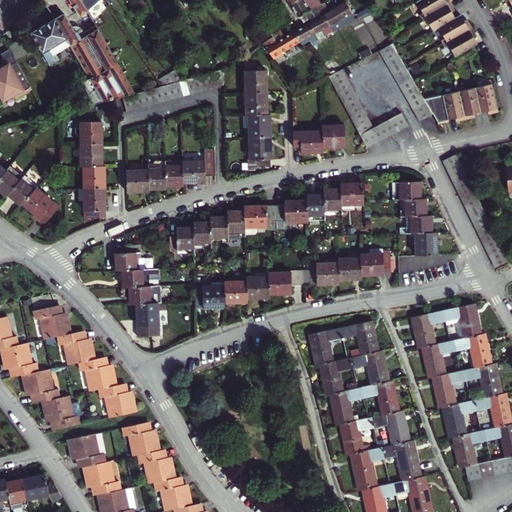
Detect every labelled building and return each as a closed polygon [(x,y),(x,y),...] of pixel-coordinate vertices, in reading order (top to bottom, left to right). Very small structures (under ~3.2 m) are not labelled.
[(59,0),(60,0),(64,0),(65,1),(66,1),(67,1),(68,0),(70,0),(78,11),(86,5),(81,0),(59,0)] [(97,6),(93,0),(81,0),(86,5),(90,11),(97,6)] [(296,0),(291,3),(300,17),(317,6),(313,0),(296,0)] [(421,14),(423,17),(452,1),(450,0),(418,0),(424,12),(421,14)] [(452,1),(423,17),(425,21),(428,20),(434,30),(439,28),(458,17),(454,10),(456,9),(452,1)] [(340,28),(358,18),(349,2),(326,15),(332,25),(335,31),(340,28)] [(319,6),(307,14),(310,19),(312,18),(324,11),(323,10),(322,8),(321,6),(319,6)] [(326,15),(324,11),(312,18),(314,21),(326,15)] [(80,32),(78,33),(73,23),(69,17),(68,16),(66,15),(65,15),(63,16),(57,20),(72,46),(92,80),(84,84),(95,105),(136,94),(100,30),(96,23),(85,29),(89,36),(84,39),(80,32)] [(335,31),(332,25),(326,15),(314,21),(310,23),(316,34),(318,36),(321,34),(322,36),(323,37),(335,31)] [(462,15),(458,17),(439,28),(445,39),(442,41),(444,44),(472,28),(467,19),(465,21),(462,15)] [(72,46),(57,20),(33,32),(52,65),(61,60),(58,54),(72,46)] [(295,32),(301,42),(304,46),(313,41),(322,36),(321,34),(318,36),(316,34),(310,23),(295,32)] [(456,57),(466,52),(472,49),(479,45),(475,38),(477,37),(472,28),(444,44),(446,48),(450,46),(456,57)] [(283,54),(282,52),(301,42),(295,32),(276,42),(273,37),(264,43),(275,58),(283,54)] [(28,38),(11,47),(18,62),(36,53),(28,38)] [(381,51),(384,57),(397,49),(394,43),(381,51)] [(384,57),(387,62),(400,55),(398,50),(397,49),(384,57)] [(17,62),(11,51),(2,55),(6,62),(0,65),(0,70),(0,71),(17,62)] [(331,51),(324,55),(332,67),(339,63),(331,51)] [(400,55),(387,62),(390,68),(404,61),(400,55)] [(0,71),(0,92),(4,100),(14,95),(31,85),(18,62),(17,61),(17,62),(0,71)] [(390,68),(394,74),(407,67),(406,65),(404,61),(390,68)] [(394,74),(397,80),(411,73),(407,67),(394,74)] [(162,86),(180,76),(176,69),(158,79),(162,86)] [(331,76),(334,82),(347,75),(344,69),(333,75),(331,76)] [(219,72),(213,73),(217,86),(225,84),(224,70),(219,72)] [(250,93),(268,93),(268,88),(267,71),(250,71),(250,82),(247,83),(247,93),(250,93)] [(207,75),(210,88),(217,86),(213,73),(207,75)] [(400,85),(414,78),(411,73),(397,80),(400,85)] [(207,75),(201,77),(204,90),(210,88),(207,75)] [(347,75),(334,82),(337,88),(350,81),(347,75)] [(204,90),(201,77),(197,78),(193,79),(197,92),(204,90)] [(400,85),(404,91),(417,84),(415,81),(414,78),(400,85)] [(197,92),(193,79),(187,81),(191,94),(197,92)] [(187,81),(181,82),(184,96),(191,94),(187,81)] [(350,81),(337,88),(340,93),(353,87),(350,81)] [(181,82),(175,84),(178,97),(184,96),(181,82)] [(474,89),(479,114),(486,112),(487,115),(497,113),(490,82),(485,83),(486,86),(474,89)] [(178,97),(175,84),(168,86),(171,99),(178,97)] [(404,91),(407,97),(420,90),(417,84),(404,91)] [(31,85),(14,95),(16,99),(33,90),(31,85)] [(171,99),(168,86),(164,87),(162,88),(165,101),(171,99)] [(341,96),(342,99),(355,92),(353,87),(340,93),(341,96)] [(165,101),(162,88),(155,90),(159,103),(165,101)] [(474,115),(479,114),(474,89),(462,92),(461,88),(458,89),(465,120),(475,118),(474,115)] [(456,122),(465,120),(458,89),(454,90),(454,94),(426,100),(427,101),(434,114),(438,122),(449,120),(455,119),(456,122)] [(159,103),(155,90),(151,91),(149,91),(152,105),(159,103)] [(407,97),(410,103),(423,95),(420,90),(407,97)] [(152,105),(149,91),(143,93),(146,106),(152,105)] [(355,92),(342,99),(346,105),(359,98),(355,92)] [(143,93),(136,95),(140,108),(146,106),(143,93)] [(247,116),(268,116),(268,93),(250,93),(250,105),(247,105),(247,116)] [(136,95),(130,97),(133,110),(140,108),(136,95)] [(410,103),(414,109),(420,105),(427,101),(426,100),(423,95),(410,103)] [(133,110),(130,97),(123,99),(126,112),(133,110)] [(359,98),(346,105),(349,110),(362,104),(359,98)] [(420,105),(427,117),(434,114),(427,101),(420,105)] [(351,116),(365,109),(362,104),(349,110),(351,116)] [(414,109),(421,121),(427,117),(420,105),(414,109)] [(367,115),(365,109),(351,116),(355,122),(367,115)] [(396,117),(403,130),(409,126),(403,114),(396,117)] [(254,138),(272,137),(272,115),(268,116),(247,116),(244,116),(244,127),(250,127),(250,138),(254,138)] [(355,122),(358,128),(370,121),(367,115),(355,122)] [(391,120),(397,133),(403,130),(396,117),(391,120)] [(385,123),(392,136),(397,133),(391,120),(385,123)] [(358,128),(361,135),(367,132),(373,129),(374,128),(370,121),(358,128)] [(86,145),(104,144),(104,122),(85,122),(86,134),(82,134),(82,145),(86,145)] [(386,139),(392,136),(385,123),(379,126),(386,139)] [(334,129),(333,125),(324,125),(324,131),(324,134),(324,147),(346,146),(346,129),(334,129)] [(373,129),(380,142),(386,139),(379,126),(374,128),(373,129)] [(367,132),(374,145),(380,142),(373,129),(367,132)] [(311,134),(311,131),(294,131),(294,146),(301,146),(301,152),(324,152),(324,147),(324,134),(311,134)] [(368,149),(374,145),(367,132),(361,135),(368,148),(368,149)] [(254,150),(250,150),(251,161),(248,161),(248,169),(257,169),(257,167),(272,167),(272,141),(272,137),(254,138),(254,150)] [(89,166),(105,166),(104,144),(86,145),(86,157),(82,157),(82,167),(85,167),(89,166)] [(184,166),(185,183),(207,183),(207,176),(216,176),(215,151),(205,151),(206,162),(184,162),(184,163),(184,166)] [(457,154),(443,161),(446,166),(460,160),(457,154)] [(446,166),(449,172),(463,166),(460,160),(446,166)] [(167,164),(167,186),(185,186),(185,183),(184,166),(173,166),(173,163),(173,161),(167,161),(167,164)] [(150,173),(150,190),(167,189),(167,186),(167,164),(150,164),(150,170),(150,173)] [(9,195),(20,182),(11,174),(13,172),(15,170),(10,166),(8,170),(0,178),(0,190),(7,197),(9,195)] [(86,179),(86,189),(108,188),(107,166),(105,166),(89,166),(89,179),(86,179)] [(449,172),(452,178),(466,172),(463,166),(449,172)] [(127,170),(127,192),(150,192),(150,190),(150,173),(137,173),(137,170),(127,170)] [(22,180),(13,172),(11,174),(20,182),(22,180)] [(452,178),(455,185),(469,178),(466,172),(452,178)] [(23,204),(34,191),(26,183),(28,181),(29,180),(25,176),(22,180),(20,182),(9,195),(22,206),(23,204)] [(469,178),(455,185),(458,191),(472,184),(469,178)] [(36,188),(28,181),(26,183),(34,191),(36,188)] [(406,201),(409,201),(420,200),(419,183),(391,184),(392,195),(395,195),(395,201),(406,201)] [(365,205),(365,202),(365,184),(341,184),(341,189),(342,202),(355,201),(355,205),(365,205)] [(472,184),(458,191),(461,197),(475,190),(472,184)] [(59,206),(54,202),(51,205),(42,197),(44,194),(37,188),(36,188),(34,191),(23,204),(40,219),(39,221),(44,225),(59,206)] [(86,189),(81,189),(81,202),(86,202),(87,219),(108,218),(108,188),(86,189)] [(325,195),(326,209),(336,209),(337,212),(337,213),(342,213),(342,206),(342,202),(341,189),(325,190),(325,195)] [(475,190),(461,197),(462,199),(464,203),(478,196),(475,190)] [(54,202),(44,194),(42,197),(51,205),(54,202)] [(309,200),(309,215),(319,215),(319,218),(319,220),(326,220),(326,212),(326,209),(325,195),(309,195),(309,200)] [(478,196),(464,203),(467,209),(481,202),(478,196)] [(277,220),(286,219),(286,218),(299,217),(299,222),(309,221),(309,218),(309,215),(309,200),(286,201),(286,206),(277,206),(277,220)] [(420,200),(409,201),(409,211),(406,211),(403,211),(404,217),(408,217),(411,217),(426,216),(426,200),(420,200)] [(467,209),(469,214),(483,207),(481,202),(467,209)] [(258,226),(268,226),(268,220),(277,220),(277,206),(243,207),(244,212),(244,223),(258,222),(258,226)] [(469,214),(472,220),(486,213),(483,207),(469,214)] [(227,217),(228,232),(238,232),(238,235),(238,237),(245,237),(244,227),(244,223),(244,212),(227,213),(227,217)] [(472,220),(475,226),(489,219),(486,213),(472,220)] [(432,232),(431,216),(426,216),(411,217),(411,226),(409,226),(403,226),(404,233),(416,233),(419,233),(432,232)] [(211,224),(212,238),(222,238),(222,241),(222,243),(228,243),(228,235),(228,232),(227,217),(211,218),(211,224)] [(475,226),(478,232),(492,225),(489,219),(475,226)] [(277,229),(277,220),(268,220),(268,226),(268,229),(277,229)] [(212,241),(212,238),(211,224),(194,224),(194,229),(195,244),(206,243),(206,246),(206,249),(212,248),(212,241)] [(478,232),(481,238),(495,231),(492,225),(478,232)] [(171,252),(178,252),(178,249),(188,249),(188,251),(189,254),(195,254),(195,247),(195,244),(194,229),(178,230),(178,237),(171,237),(171,252)] [(481,238),(484,244),(498,237),(495,231),(481,238)] [(438,255),(437,232),(432,232),(419,233),(420,245),(416,246),(416,256),(438,255)] [(484,244),(487,250),(500,243),(498,237),(484,244)] [(487,250),(489,255),(503,248),(500,243),(487,250)] [(145,260),(142,260),(141,247),(126,248),(126,254),(116,254),(117,271),(123,271),(146,270),(145,260)] [(362,261),(362,276),(392,275),(391,252),(384,252),(384,248),(371,248),(371,253),(362,253),(362,257),(362,261)] [(489,255),(493,262),(506,255),(503,248),(489,255)] [(496,268),(510,262),(506,255),(493,262),(496,268)] [(317,270),(304,270),(305,286),(332,285),(340,285),(340,281),(339,258),(326,259),(326,263),(316,264),(317,270)] [(349,258),(339,258),(340,281),(362,280),(362,276),(362,261),(349,261),(349,258)] [(123,287),(128,287),(153,287),(159,286),(158,269),(146,270),(123,271),(123,287)] [(269,278),(269,282),(270,295),(292,294),(292,286),(305,286),(304,270),(292,271),(292,273),(292,278),(279,278),(279,274),(269,274),(269,278)] [(247,287),(247,299),(270,298),(270,295),(269,282),(257,282),(256,278),(247,279),(247,283),(247,287)] [(226,290),(226,304),(248,303),(247,299),(247,287),(235,288),(235,283),(225,284),(226,286),(226,290)] [(196,303),(196,308),(226,307),(226,304),(226,290),(214,291),(214,286),(196,287),(196,303)] [(153,287),(128,287),(129,305),(138,305),(160,304),(161,304),(160,291),(153,292),(153,287)] [(0,349),(5,348),(23,345),(21,336),(16,337),(12,316),(3,318),(1,305),(0,304),(0,349)] [(160,304),(138,305),(139,337),(161,337),(160,304)] [(443,311),(446,322),(460,319),(464,339),(481,335),(474,304),(443,311)] [(44,318),(48,339),(62,337),(76,334),(72,315),(65,316),(63,305),(38,310),(39,319),(44,318)] [(419,349),(423,348),(436,345),(432,325),(446,322),(443,311),(412,317),(419,349)] [(358,336),(362,356),(380,352),(373,320),(342,328),(344,339),(358,336)] [(317,366),(321,365),(335,362),(330,342),(344,339),(342,328),(310,335),(317,366)] [(64,345),(68,344),(73,366),(82,364),(99,361),(95,342),(90,343),(88,331),(76,334),(62,337),(64,345)] [(470,348),(474,368),(492,364),(485,334),(481,335),(464,339),(454,341),(456,351),(470,348)] [(442,354),(456,351),(454,341),(450,342),(436,345),(423,348),(430,378),(434,377),(447,374),(442,354)] [(26,376),(42,372),(40,364),(36,364),(32,343),(30,343),(23,345),(5,348),(8,367),(14,366),(16,378),(26,376)] [(352,358),(354,367),(368,364),(373,385),(390,381),(384,351),(380,352),(362,356),(352,358)] [(331,394),(345,391),(340,370),(354,367),(352,358),(349,359),(335,362),(321,365),(328,395),(331,394)] [(99,361),(82,364),(84,373),(89,372),(93,392),(101,391),(120,387),(116,369),(110,370),(108,359),(99,361)] [(502,395),(495,363),(492,364),(474,368),(465,370),(467,381),(481,378),(486,399),(502,395)] [(37,404),(45,402),(62,399),(61,390),(57,391),(53,370),(51,370),(42,372),(26,376),(29,393),(35,392),(37,404)] [(444,408),(458,405),(454,384),(467,381),(465,370),(461,371),(447,374),(434,377),(441,409),(444,408)] [(383,415),(401,411),(394,380),(390,381),(373,385),(362,387),(365,398),(379,394),(383,415)] [(120,387),(101,391),(103,399),(108,398),(112,420),(124,417),(139,414),(135,396),(130,397),(128,385),(120,387)] [(351,400),(365,398),(362,387),(359,388),(345,391),(331,394),(338,425),(342,424),(356,421),(351,400)] [(492,407),(496,429),(511,425),(511,421),(506,394),(502,395),(486,399),(475,401),(477,411),(492,407)] [(57,431),(82,426),(80,417),(84,417),(81,404),(74,405),(72,397),(62,399),(45,402),(48,420),(54,418),(57,431)] [(469,435),(464,414),(477,411),(475,401),(472,402),(458,405),(444,408),(451,439),(455,438),(469,435)] [(394,445),(411,441),(404,410),(401,411),(383,415),(373,417),(376,427),(390,424),(394,445)] [(352,454),(367,451),(362,430),(376,427),(373,417),(369,418),(356,421),(342,424),(349,455),(352,454)] [(135,458),(139,457),(162,453),(158,434),(152,435),(149,425),(125,430),(126,438),(131,437),(135,458)] [(486,431),(488,441),(501,438),(506,459),(511,458),(511,457),(511,425),(496,429),(486,431)] [(473,466),(478,465),(473,444),(488,441),(486,431),(482,432),(469,435),(455,438),(462,468),(466,467),(473,466)] [(81,469),(85,468),(107,464),(105,455),(107,454),(104,437),(97,439),(97,435),(70,441),(73,457),(79,456),(81,469)] [(404,481),(423,477),(415,440),(411,441),(394,445),(384,447),(386,458),(399,456),(404,481)] [(246,446),(245,460),(254,460),(255,446),(246,446)] [(374,461),(386,458),(384,447),(380,448),(367,451),(352,454),(360,491),(364,490),(379,486),(374,461)] [(162,453),(139,457),(141,465),(145,465),(149,486),(155,485),(176,480),(173,462),(167,463),(165,452),(162,453)] [(508,473),(505,459),(499,460),(502,474),(508,473)] [(499,460),(492,462),(496,476),(502,474),(499,460)] [(492,462),(486,463),(489,477),(496,476),(492,462)] [(96,496),(98,496),(123,491),(121,482),(116,483),(112,463),(107,464),(85,468),(88,485),(93,484),(96,496)] [(486,463),(479,465),(482,479),(489,477),(486,463)] [(478,465),(473,466),(476,480),(482,479),(479,465),(478,465)] [(466,467),(469,482),(476,480),(473,466),(466,467)] [(28,497),(41,494),(50,492),(54,499),(62,494),(55,481),(49,483),(46,472),(23,476),(27,494),(28,497)] [(23,476),(6,480),(11,500),(11,502),(11,503),(12,504),(12,506),(24,504),(23,503),(29,501),(28,499),(28,497),(27,494),(23,476)] [(398,494),(411,491),(415,511),(435,511),(427,476),(423,477),(404,481),(396,483),(398,494)] [(0,499),(5,498),(5,501),(6,503),(11,502),(11,500),(6,480),(6,477),(0,478),(0,499)] [(165,511),(174,511),(192,508),(189,491),(183,492),(180,480),(176,480),(155,485),(157,492),(161,492),(165,511)] [(402,511),(395,511),(389,511),(386,497),(398,494),(396,483),(392,484),(379,486),(364,490),(368,511),(402,511)] [(107,511),(135,511),(135,510),(137,509),(133,489),(126,490),(123,491),(98,496),(101,511),(104,511),(107,511)]
